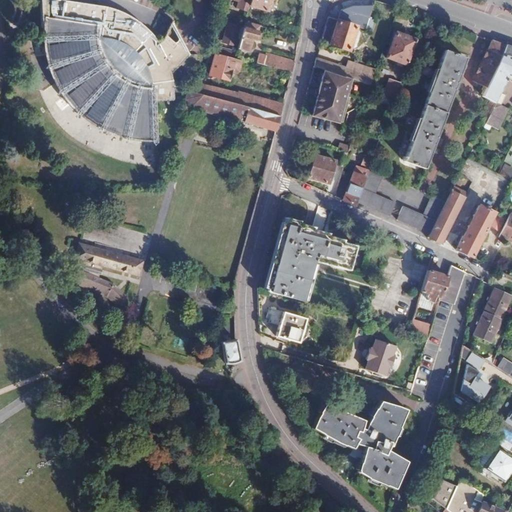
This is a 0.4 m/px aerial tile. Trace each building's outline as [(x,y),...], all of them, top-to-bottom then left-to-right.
[(143,23),(136,18),(128,14),(122,11),(107,9),(103,8),(64,3),(64,1),(60,0),(57,0),(57,2),(47,0),(46,0),(40,0),(41,30),(45,47),(47,61),(51,73),(53,78),(58,87),(62,95),(67,101),(75,109),(80,114),(87,119),(96,125),(104,129),(114,135),(121,137),(131,139),(138,140),(163,141),(158,100),(179,99),(178,89),(177,73),(193,50),(176,29),(170,23),(165,36),(161,40),(153,32),(143,23)] [(147,0),(135,0),(133,9),(148,13),(151,1),(147,0)] [(270,0),(249,0),(248,7),(267,12),(270,0)] [(337,22),(329,19),(321,44),(345,53),(353,26),(365,30),(373,7),(354,5),(341,10),(337,22)] [(243,24),(235,50),(253,55),(255,46),(259,47),(262,37),(258,36),(260,28),(243,24)] [(238,30),(219,25),(217,32),(236,37),(238,30)] [(287,34),(301,38),(301,29),(289,26),(287,34)] [(408,67),(416,43),(395,36),(386,59),(408,67)] [(486,87),(506,47),(492,42),(475,82),(486,87)] [(496,103),(497,103),(502,93),(509,77),(511,78),(511,47),(506,46),(506,47),(486,87),(482,96),(490,100),(496,103)] [(467,59),(446,51),(439,71),(436,70),(428,92),(430,93),(420,122),(418,121),(409,143),(412,144),(405,162),(426,169),(435,146),(438,149),(441,138),(438,140),(456,91),(458,93),(461,83),(457,84),(467,59)] [(209,54),(203,74),(232,81),(236,68),(242,69),(244,63),(209,54)] [(259,64),(292,72),(294,64),(261,55),(259,64)] [(372,84),(375,75),(318,56),(316,61),(315,66),(326,69),(352,77),(372,84)] [(352,77),(326,69),(311,113),(339,122),(346,100),(343,99),(344,96),(346,96),(352,77)] [(397,95),(401,85),(390,81),(387,92),(397,95)] [(201,83),(197,94),(280,115),(283,104),(201,83)] [(193,108),(276,130),(280,117),(280,115),(197,94),(188,91),(185,99),(193,108)] [(497,103),(501,105),(506,95),(502,93),(497,103)] [(483,115),(489,118),(496,103),(490,100),(483,115)] [(489,118),(486,124),(498,130),(509,108),(501,105),(497,103),(496,103),(489,118)] [(348,153),(351,147),(342,144),(340,151),(348,153)] [(511,180),(511,147),(499,174),(511,180)] [(340,151),(339,151),(337,161),(335,164),(343,166),(344,161),(346,161),(348,153),(340,151)] [(330,182),(335,164),(337,161),(316,155),(310,177),(330,182)] [(367,178),(358,202),(390,216),(396,204),(377,196),(385,176),(370,170),(368,175),(367,178)] [(344,200),(357,205),(358,202),(367,178),(354,173),(344,200)] [(435,239),(443,242),(461,205),(464,200),(467,193),(455,187),(451,194),(447,202),(438,220),(432,234),(430,237),(435,239)] [(398,220),(432,234),(438,220),(447,202),(434,197),(425,216),(404,207),(398,220)] [(458,249),(474,256),(495,212),(480,205),(458,249)] [(511,236),(511,211),(511,212),(500,235),(509,240),(511,236)] [(288,218),(268,290),(307,302),(318,262),(349,271),(356,246),(344,243),(345,240),(328,236),(329,234),(314,230),(315,228),(299,224),(300,222),(288,218)] [(145,262),(81,245),(77,259),(80,259),(77,272),(71,271),(68,279),(108,296),(119,306),(124,300),(123,299),(126,296),(113,285),(100,279),(104,265),(141,275),(145,262)] [(455,304),(465,272),(462,270),(452,266),(448,276),(442,296),(441,301),(455,304)] [(442,296),(448,276),(429,271),(423,291),(430,293),(428,297),(435,299),(436,295),(442,296)] [(492,287),(482,312),(499,319),(509,294),(492,287)] [(412,332),(429,338),(431,331),(418,327),(419,322),(433,326),(438,310),(419,304),(410,332),(412,332)] [(306,321),(270,310),(268,318),(272,319),(271,324),(281,326),(278,339),(299,345),(299,343),(304,339),(306,339),(309,328),(307,328),(305,323),(306,321)] [(499,319),(482,312),(472,335),(488,342),(499,319)] [(362,335),(367,319),(359,317),(354,333),(362,335)] [(225,364),(233,363),(239,360),(235,341),(220,344),(225,364)] [(392,357),(396,346),(378,341),(375,342),(373,349),(370,348),(367,361),(369,361),(366,371),(387,376),(390,366),(393,364),(394,360),(392,357)] [(472,352),(462,346),(460,354),(453,388),(452,393),(466,403),(469,391),(463,389),(464,385),(466,385),(472,352)] [(511,365),(501,358),(496,367),(505,374),(511,377),(511,365)] [(367,422),(323,404),(316,417),(311,429),(337,443),(352,449),(362,453),(357,472),(365,476),(394,488),(406,461),(388,451),(405,409),(394,405),(380,401),(367,422)] [(498,437),(511,443),(511,433),(502,428),(498,437)] [(511,464),(485,448),(474,466),(499,483),(511,464)] [(477,489),(461,478),(446,511),(447,511),(499,511),(473,499),(477,489)]
